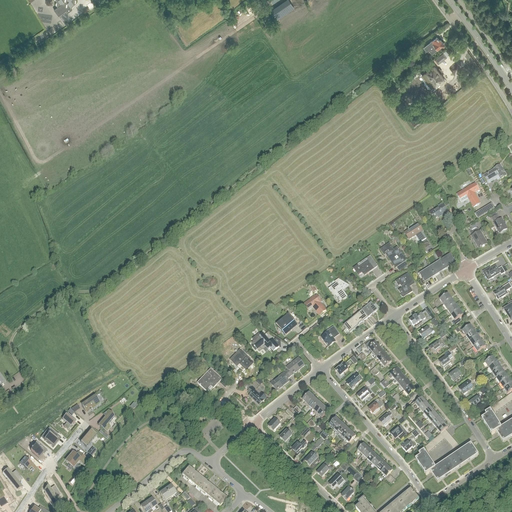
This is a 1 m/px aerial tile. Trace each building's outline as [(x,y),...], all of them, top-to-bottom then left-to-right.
[(76,1),(75,0),(54,0),(56,2),(56,3),(56,5),(57,7),(54,10),(58,16),(65,11),(67,13),(72,10),(72,8),(71,7),(75,4),(75,3),(75,2),(76,1)] [(287,0),(286,0),(270,11),(277,20),(293,9),(287,0)] [(262,17),(265,21),(261,23),(264,28),(273,22),(267,14),(262,17)] [(437,37),(424,47),(427,51),(429,49),(432,54),(442,45),(444,46),(444,43),(443,42),(441,39),(440,40),(439,40),(439,39),(439,38),(438,38),(437,38),(437,37)] [(443,53),(435,60),(439,66),(448,59),(443,53)] [(445,79),(435,66),(431,68),(429,66),(424,70),(429,76),(429,78),(430,80),(432,80),(433,81),(432,82),(434,84),(435,84),(436,85),(445,79)] [(408,86),(403,90),(411,99),(415,95),(408,86)] [(495,169),(484,176),(487,182),(499,175),(501,179),(507,176),(501,165),(495,168),(495,169)] [(468,188),(457,194),(459,198),(459,197),(462,202),(469,198),(470,200),(470,201),(474,208),(481,204),(474,193),(480,190),(476,183),(471,186),(471,185),(468,187),(468,188)] [(443,205),(430,213),(434,219),(438,217),(439,218),(448,212),(443,205)] [(484,208),(475,214),(478,219),(487,213),(484,208)] [(497,215),(492,219),(494,223),(500,234),(508,229),(502,219),(500,220),(497,215)] [(422,230),(420,227),(419,228),(417,225),(405,233),(409,238),(414,234),(424,250),(431,246),(421,231),(422,230)] [(478,227),(470,231),(472,236),(471,236),(479,250),(489,244),(481,231),(480,231),(478,227)] [(398,246),(394,249),(390,243),(380,249),(384,256),(386,254),(394,265),(395,264),(397,267),(407,260),(405,257),(398,246)] [(440,260),(446,270),(457,263),(451,254),(440,260)] [(367,259),(368,260),(374,269),(378,266),(370,256),(367,259)] [(364,276),(374,269),(368,260),(359,266),(358,265),(353,268),(358,275),(362,273),(364,276)] [(436,276),(446,270),(440,260),(430,267),(436,276)] [(502,267),(499,269),(497,266),(491,269),(491,267),(483,272),(488,281),(501,274),(502,275),(505,273),(502,267)] [(425,283),(436,276),(430,267),(419,274),(425,283)] [(395,281),(399,286),(400,285),(402,288),(399,291),(401,295),(402,298),(403,297),(403,298),(413,292),(408,285),(414,281),(408,273),(395,281)] [(336,283),(329,289),(339,303),(348,296),(341,287),(342,286),(346,289),(350,286),(339,279),(335,281),(336,283)] [(509,284),(502,288),(503,290),(494,295),(498,301),(509,294),(507,291),(511,288),(509,284)] [(440,300),(444,305),(452,299),(448,294),(440,300)] [(308,312),(314,307),(317,311),(316,312),(319,315),(320,315),(321,316),(326,311),(324,308),(325,308),(322,305),(319,303),(321,301),(317,295),(314,297),(314,296),(311,298),(312,299),(303,305),(308,312)] [(444,305),(448,311),(456,305),(452,299),(444,305)] [(511,313),(511,301),(508,304),(509,307),(503,310),(505,314),(506,313),(508,316),(511,313)] [(368,318),(377,310),(371,303),(362,310),(368,318)] [(448,311),(451,316),(460,310),(456,305),(448,311)] [(368,318),(362,310),(353,318),(359,325),(368,318)] [(463,316),(460,310),(451,316),(455,321),(453,323),(455,326),(461,321),(459,318),(463,316)] [(421,313),(410,321),(414,327),(421,321),(425,318),(421,313)] [(279,322),(278,321),(276,324),(285,334),(297,324),(289,314),(279,322)] [(350,333),(359,325),(353,318),(344,326),(350,333)] [(440,324),(436,318),(431,322),(435,328),(440,324)] [(324,333),(325,335),(321,338),(328,347),(336,342),(332,337),(338,333),(334,326),(324,333)] [(463,331),(466,337),(475,331),(471,326),(463,331)] [(424,340),(434,333),(433,330),(432,331),(429,327),(425,330),(425,331),(419,335),(424,340)] [(466,337),(470,342),(478,336),(475,331),(466,337)] [(254,341),(252,343),(253,345),(257,350),(264,344),(268,350),(270,348),(273,352),(279,347),(273,340),(270,342),(262,332),(259,334),(252,340),(254,341)] [(470,342),(474,347),(482,341),(478,336),(470,342)] [(436,344),(430,349),(434,354),(445,346),(440,340),(435,343),(436,344)] [(482,341),(474,347),(478,353),(486,347),(482,341)] [(371,353),(372,354),(379,347),(375,342),(368,348),(372,353),(371,353)] [(373,354),(377,358),(384,352),(379,347),(372,354),(373,354)] [(240,349),(230,360),(237,367),(240,365),(246,371),(254,363),(247,357),(246,358),(242,354),(243,353),(240,350),(240,349)] [(379,363),(380,363),(388,357),(384,352),(377,358),(380,362),(379,363)] [(451,363),(450,361),(453,358),(450,354),(439,362),(444,368),(451,363)] [(286,372),(290,377),(292,375),(305,365),(298,357),(286,367),(288,370),(286,372)] [(392,362),(388,357),(380,363),(380,364),(381,363),(385,368),(392,362)] [(485,363),(489,368),(497,363),(493,357),(485,363)] [(348,370),(346,368),(350,365),(347,362),(344,365),(343,364),(335,371),(340,376),(348,370)] [(489,368),(493,374),(501,368),(497,363),(489,368)] [(493,374),(497,379),(505,373),(501,368),(493,374)] [(210,369),(197,383),(205,391),(210,386),(212,388),(221,379),(210,369)] [(390,378),(391,377),(395,381),(402,374),(398,369),(389,376),(390,378)] [(457,370),(449,376),(453,382),(462,376),(457,370)] [(287,379),(290,377),(286,372),(283,374),(283,373),(270,384),(276,391),(289,381),(287,379)] [(470,377),(473,382),(478,378),(475,373),(470,377)] [(497,379),(500,384),(508,378),(505,373),(497,379)] [(347,384),(352,390),(355,387),(354,386),(362,380),(358,376),(357,377),(355,374),(350,379),(351,380),(347,384)] [(395,383),(396,382),(399,386),(407,380),(402,374),(395,381),(394,382),(395,383)] [(372,378),(367,382),(371,386),(376,382),(372,378)] [(500,384),(504,390),(511,384),(511,383),(508,378),(500,384)] [(399,386),(404,391),(411,385),(407,380),(399,386)] [(462,387),(459,390),(463,395),(473,388),(468,382),(462,387)] [(416,390),(411,385),(404,391),(408,397),(416,390)] [(252,387),(248,391),(250,394),(249,396),(259,405),(264,400),(266,398),(261,393),(261,394),(260,393),(259,395),(254,391),(255,390),(252,387)] [(363,391),(357,396),(362,402),(370,396),(370,395),(372,393),(367,387),(362,391),(363,391)] [(485,387),(480,391),(483,395),(488,392),(485,387)] [(8,391),(2,395),(9,404),(15,400),(9,391),(8,391)] [(303,404),(306,406),(314,397),(309,393),(302,400),(305,403),(303,404)] [(477,398),(469,403),(474,409),(482,403),(480,401),(482,399),(479,395),(476,397),(477,398)] [(85,411),(94,405),(96,407),(100,404),(95,397),(82,406),(85,411)] [(319,402),(314,397),(306,406),(307,408),(309,407),(312,410),(319,402)] [(415,404),(420,409),(427,403),(422,398),(415,404)] [(374,404),(368,409),(373,415),(383,406),(380,402),(378,403),(376,401),(374,403),(374,404)] [(313,413),(315,415),(324,406),(319,402),(312,410),(314,412),(313,413)] [(420,409),(424,414),(431,408),(427,403),(420,409)] [(329,411),(324,406),(315,415),(317,417),(319,416),(322,418),(329,411)] [(424,414),(428,419),(435,413),(431,408),(424,414)] [(294,415),(288,409),(285,411),(292,418),(294,415)] [(106,417),(98,426),(107,433),(111,428),(108,425),(115,417),(110,413),(110,412),(108,411),(103,415),(106,417)] [(491,436),(496,432),(500,430),(500,429),(491,414),(492,414),(490,411),(485,414),(487,417),(481,420),(491,436)] [(390,412),(379,422),(384,427),(392,421),(389,417),(392,415),(390,412)] [(68,413),(62,420),(67,424),(64,426),(64,427),(68,430),(72,425),(71,425),(73,424),(76,421),(68,413)] [(428,419),(432,424),(439,418),(435,413),(428,419)] [(275,419),(268,427),(273,432),(281,424),(279,422),(282,419),(277,415),(274,418),(275,419)] [(295,416),(290,422),(294,425),(299,420),(295,416)] [(405,417),(399,422),(401,425),(408,419),(405,417)] [(341,423),(336,418),(329,425),(332,427),(331,428),(333,431),(341,423)] [(432,424),(436,429),(444,423),(439,418),(432,424)] [(339,434),(346,427),(341,423),(333,431),(335,433),(334,434),(337,436),(339,434)] [(440,434),(445,430),(448,428),(444,423),(436,429),(440,434)] [(501,428),(500,429),(500,430),(496,432),(499,437),(503,443),(511,437),(511,426),(510,423),(501,429),(501,428)] [(398,428),(390,434),(395,440),(398,437),(400,439),(403,436),(402,434),(403,434),(402,433),(405,431),(400,425),(397,427),(398,428)] [(341,438),(343,440),(350,432),(346,427),(339,434),(342,437),(341,438)] [(303,438),(310,430),(307,428),(300,435),(303,438)] [(286,431),(280,438),(285,443),(292,436),(290,434),(292,431),(289,429),(287,431),(286,431)] [(417,430),(412,434),(416,439),(421,434),(417,430)] [(44,440),(53,448),(59,441),(54,438),(57,435),(52,431),(44,440)] [(92,432),(82,444),(87,449),(90,446),(98,436),(92,432)] [(350,432),(343,440),(346,442),(346,441),(349,443),(355,436),(350,432)] [(320,439),(314,445),(317,448),(324,442),(321,438),(320,439)] [(304,443),(300,440),(296,444),(297,444),(292,450),(297,454),(296,455),(297,456),(300,453),(299,452),(302,449),(303,450),(307,446),(304,443)] [(401,447),(406,453),(412,447),(413,448),(415,446),(410,441),(409,443),(408,442),(401,447)] [(34,448),(31,452),(38,458),(43,453),(41,450),(40,449),(42,447),(36,442),(33,446),(34,448)] [(357,451),(362,455),(368,449),(363,444),(357,451)] [(479,455),(472,444),(458,453),(465,464),(479,455)] [(93,448),(88,453),(91,456),(96,451),(93,448)] [(362,455),(367,460),(373,453),(368,449),(362,455)] [(307,457),(307,458),(305,461),(310,466),(312,464),(313,466),(316,463),(314,461),(317,459),(315,456),(317,455),(313,451),(307,457)] [(332,451),(327,456),(330,458),(332,460),(337,455),(335,453),(332,451)] [(426,475),(430,472),(435,469),(434,469),(424,454),(426,454),(424,451),(419,454),(420,457),(415,460),(416,461),(426,475)] [(367,460),(372,464),(378,457),(373,453),(367,460)] [(458,453),(444,463),(452,473),(465,464),(458,453)] [(73,454),(66,462),(73,468),(79,461),(83,464),(87,460),(81,455),(78,458),(73,454)] [(25,457),(20,464),(29,471),(31,468),(34,470),(37,467),(25,457)] [(383,462),(378,457),(372,464),(376,469),(383,462)] [(322,467),(317,473),(322,478),(329,470),(326,468),(329,465),(325,462),(321,467),(322,467)] [(350,467),(344,462),(340,467),(345,472),(350,467)] [(376,469),(381,473),(387,466),(383,462),(376,469)] [(437,483),(452,473),(444,463),(435,469),(430,472),(437,483)] [(384,480),(385,479),(389,474),(392,471),(387,466),(381,473),(383,475),(382,477),(384,480)] [(182,476),(190,482),(196,487),(202,479),(189,468),(182,476)] [(3,473),(17,491),(17,490),(22,487),(23,488),(17,480),(21,477),(16,471),(12,474),(8,469),(10,472),(5,475),(3,473)] [(363,479),(357,473),(353,479),(358,484),(363,479)] [(338,475),(329,485),(331,487),(330,487),(332,489),(333,489),(336,486),(339,488),(345,482),(338,475)] [(196,487),(208,497),(215,489),(202,479),(196,487)] [(56,489),(52,491),(48,485),(44,492),(53,507),(58,502),(56,498),(60,496),(56,489)] [(171,485),(165,490),(170,498),(174,495),(176,498),(180,495),(175,490),(174,491),(171,485)] [(348,488),(341,496),(346,501),(354,493),(351,491),(353,489),(350,487),(349,488),(348,488)] [(226,499),(215,489),(208,497),(220,507),(226,499)] [(410,489),(398,499),(406,510),(419,499),(410,489)] [(165,502),(170,498),(165,490),(159,493),(165,502)] [(152,499),(146,503),(151,510),(154,508),(156,510),(158,509),(156,506),(157,506),(152,499)] [(358,511),(374,511),(364,499),(358,503),(360,505),(355,509),(358,511)] [(386,511),(403,511),(406,510),(398,499),(385,510),(386,511)] [(140,507),(144,511),(148,511),(152,511),(153,511),(151,510),(146,503),(140,507)]
